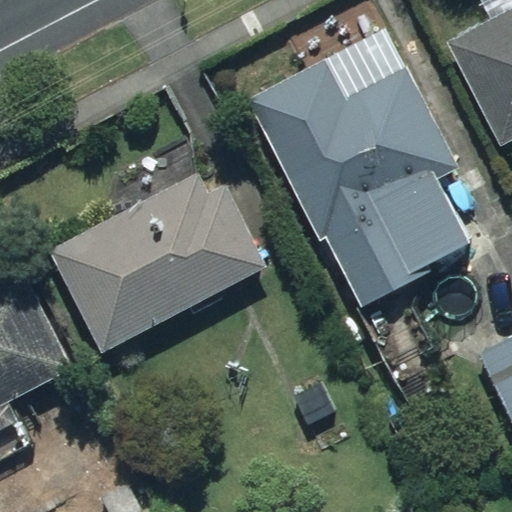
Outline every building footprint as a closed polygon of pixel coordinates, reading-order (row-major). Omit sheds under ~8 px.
[(511,11),(462,39),(511,129),(511,11)] [(417,58),(280,131),(371,301),(485,240),(445,165),(468,153),(417,58)] [(281,259),(239,179),(217,190),(207,170),(58,246),(111,347),(281,259)] [(43,279),(32,285),(24,271),(0,283),(0,406),(86,363),(43,279)] [(511,339),(482,355),(511,412),(511,339)]
